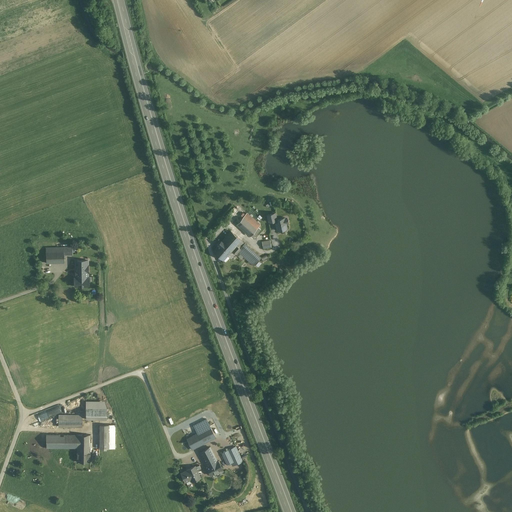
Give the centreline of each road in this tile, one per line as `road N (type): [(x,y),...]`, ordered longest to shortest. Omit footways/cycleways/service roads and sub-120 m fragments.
road 1 (trunk): [(119,0),(184,232),(289,511)]
road 2 (unclassified): [(0,354),(22,413),(0,482)]
